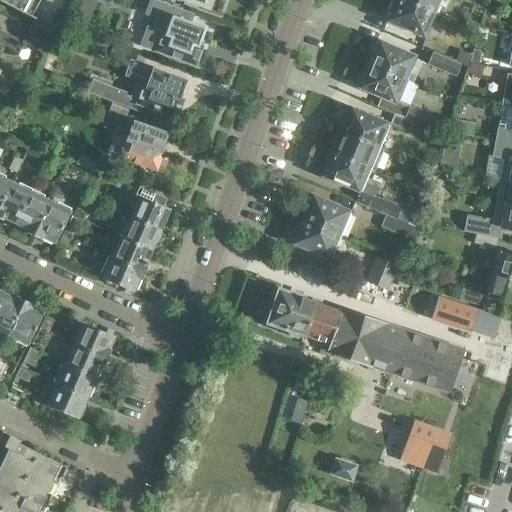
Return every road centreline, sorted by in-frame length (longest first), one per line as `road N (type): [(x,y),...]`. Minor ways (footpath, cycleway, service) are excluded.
road 1 (tertiary): [(180,337),(298,0)]
road 2 (track): [(210,250),(511,361)]
road 3 (residential): [(180,337),(0,251)]
road 4 (tertiary): [(130,476),(180,337)]
road 5 (residential): [(130,476),(0,411)]
